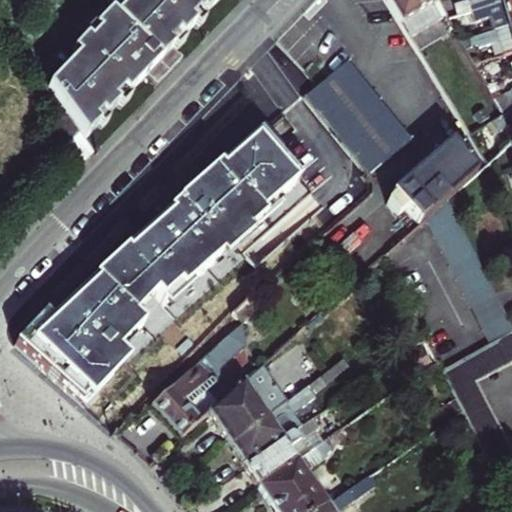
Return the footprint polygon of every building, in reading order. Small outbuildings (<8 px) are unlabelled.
[(120,0),(126,5),(116,16),(111,12),(94,29),(99,34),(92,41),(87,37),(73,52),(78,56),(49,86),(87,139),(97,128),(100,131),(108,123),(105,120),(116,108),(120,111),(129,101),(126,98),(147,75),(156,83),(180,58),(175,53),(184,43),(181,40),(193,27),(197,30),(204,23),(201,19),(219,0),(120,0)] [(383,0),(396,23),(406,40),(444,17),(435,0),(383,0)] [(483,10),(479,0),(472,0),(469,1),(470,3),(465,5),(468,15),(469,14),(483,10)] [(502,15),(507,29),(511,27),(511,0),(483,10),(469,14),(472,25),(489,19),(502,15)] [(511,0),(479,0),(483,10),(511,0)] [(502,15),(489,19),(493,34),(507,29),(502,15)] [(511,40),(511,42),(511,27),(507,29),(493,34),(459,45),(463,52),(472,69),(492,62),(487,48),(499,43),(511,40)] [(511,55),(511,42),(511,40),(499,43),(504,58),(511,55)] [(408,144),(349,64),(304,98),(364,178),(408,144)] [(511,111),(501,123),(509,134),(511,131),(511,111)] [(301,186),(263,136),(99,278),(50,324),(44,317),(15,347),(84,409),(126,361),(115,352),(138,324),(129,316),(151,297),(168,315),(195,292),(191,288),(215,268),(218,272),(248,246),(244,242),(266,224),(269,226),(283,212),(278,206),(301,186)] [(476,178),(449,146),(328,252),(357,283),(382,261),(386,258),(405,241),(441,209),(464,189),(476,178)] [(496,295),(464,189),(441,209),(469,303),(496,295)] [(477,328),(503,320),(496,295),(469,303),(477,328)] [(483,347),(507,334),(503,320),(477,328),(483,347)] [(208,414),(192,395),(212,378),(206,371),(248,335),(241,327),(160,397),(151,405),(179,439),(206,416),(208,414)] [(440,371),(462,413),(489,466),(511,510),(511,451),(476,384),(511,363),(511,331),(507,334),(483,347),(440,371)] [(206,416),(225,445),(264,417),(248,395),(266,383),(303,350),(294,339),(208,414),(206,416)] [(264,417),(225,445),(243,471),(299,433),(289,419),(307,405),(305,401),(346,371),(340,362),(264,417)] [(243,471),(256,490),(318,447),(311,437),(341,416),(335,407),(299,433),(243,471)] [(318,511),(326,507),(303,474),(326,458),(324,456),(329,453),(324,444),(318,447),(256,490),(271,511),(318,511)] [(337,511),(375,486),(370,477),(326,507),(318,511),(337,511)]
